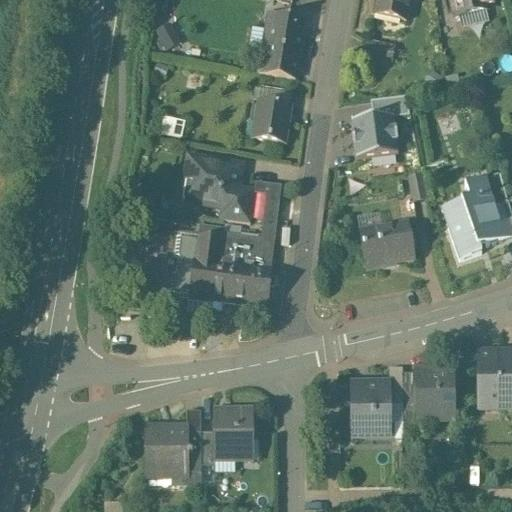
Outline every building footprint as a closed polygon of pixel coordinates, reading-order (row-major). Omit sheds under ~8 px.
[(378,0),(375,16),(374,16),(374,17),(406,24),(406,23),(405,23),(409,0),(378,0)] [(304,22),(269,16),(266,36),(271,37),(269,53),(299,58),(304,22)] [(160,30),(155,44),(171,50),(176,36),(160,30)] [(394,50),(363,43),(360,58),(390,65),(394,50)] [(289,63),(262,59),(259,77),(286,82),(289,63)] [(372,119),(406,117),(405,100),(371,102),(372,119)] [(289,109),(260,105),(254,142),(284,146),(287,124),(286,124),(289,109)] [(359,171),(396,165),(390,126),(353,132),(359,171)] [(253,197),(236,195),(239,170),(189,162),(185,184),(195,186),(192,206),(224,211),(223,225),(250,228),(253,197)] [(421,179),(407,181),(412,205),(426,202),(421,179)] [(468,201),(460,204),(460,207),(441,213),(458,265),(481,257),(479,253),(501,245),(495,228),(489,230),(484,215),(494,211),(484,183),(464,190),(468,201)] [(281,189),(255,186),(253,197),(266,199),(259,242),(256,266),(255,272),(270,273),(281,189)] [(494,211),(484,215),(489,230),(495,228),(501,245),(511,241),(511,223),(507,206),(494,211)] [(406,228),(358,239),(366,276),(383,272),(383,270),(413,263),(406,228)] [(231,233),(200,229),(198,240),(223,243),(224,237),(230,238),(231,233)] [(198,239),(180,237),(176,241),(174,260),(177,264),(175,275),(171,278),(169,297),(172,302),(188,304),(188,303),(193,264),(195,264),(198,240),(198,239)] [(230,238),(224,237),(223,243),(247,247),(245,264),(256,266),(259,242),(230,238)] [(223,243),(198,240),(195,264),(193,264),(188,303),(221,308),(221,305),(266,311),(271,274),(270,273),(255,272),(256,266),(245,264),(247,247),(223,243)] [(511,353),(478,354),(478,404),(500,405),(500,414),(511,413),(511,353)] [(402,372),(388,372),(388,384),(389,384),(390,408),(402,408),(402,377),(402,372)] [(454,372),(435,372),(435,377),(414,377),(414,417),(435,417),(435,422),(454,421),(454,372)] [(414,377),(402,377),(402,408),(402,427),(414,427),(414,417),(414,377)] [(374,389),(350,390),(350,433),(371,433),(371,438),(390,438),(390,408),(389,384),(388,384),(374,384),(374,389)] [(186,414),(186,432),(145,433),(146,478),(170,477),(170,491),(201,490),(201,469),(201,436),(201,414),(186,414)] [(253,415),(213,415),(213,435),(214,455),(214,460),(253,460),(253,415)] [(213,435),(201,436),(201,469),(214,469),(214,464),(214,460),(214,455),(213,435)]
